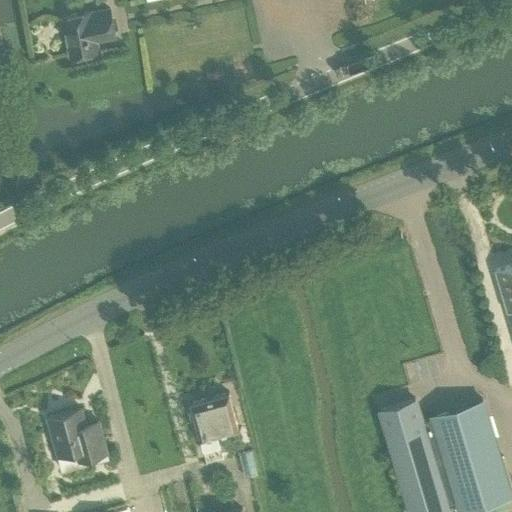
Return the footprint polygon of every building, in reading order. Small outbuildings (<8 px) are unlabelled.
[(97,39),(116,35),(110,7),(91,11),(90,9),(63,15),(71,54),(99,48),(97,39)] [(511,263),(496,269),(511,321),(511,263)] [(220,447),(217,434),(239,428),(229,391),(190,401),(191,405),(189,408),(191,417),(195,419),(203,451),(220,447)] [(425,511),(459,502),(433,418),(422,421),(415,398),(380,408),(411,511),(425,511)] [(433,418),(459,502),(461,509),(511,494),(482,398),(432,413),(433,418)] [(98,419),(85,423),(81,406),(48,415),(59,454),(76,449),(78,459),(107,451),(98,419)]
